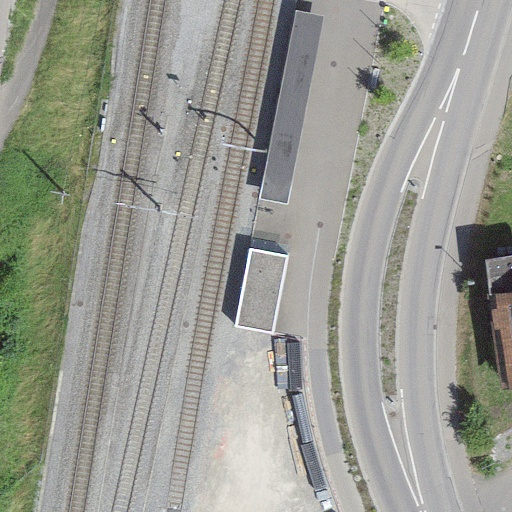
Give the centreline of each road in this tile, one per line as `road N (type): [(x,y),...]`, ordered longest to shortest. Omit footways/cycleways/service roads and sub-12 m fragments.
road 1 (tertiary): [(464,53),(393,169),(361,282),(358,337),(371,435),(422,511)]
road 2 (tertiary): [(425,511),(422,278),(464,53)]
